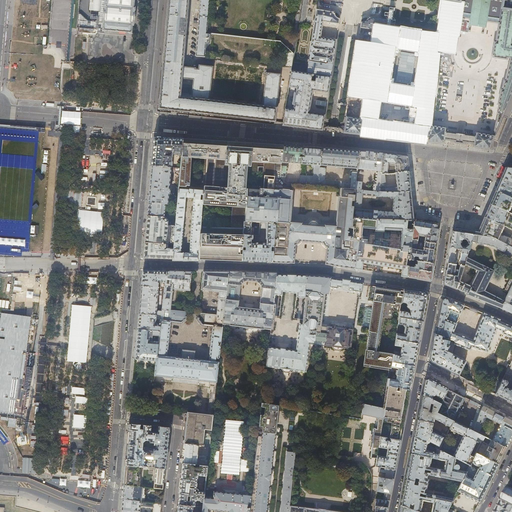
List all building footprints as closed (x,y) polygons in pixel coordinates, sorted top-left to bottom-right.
[(105,0),(104,11),(103,31),(104,31),(104,30),(130,32),(130,33),(131,33),(132,25),(133,25),(133,24),(134,18),(135,10),(134,10),(134,8),(133,8),(133,5),(133,0),(105,0)] [(188,0),(168,0),(163,55),(162,63),(163,63),(160,95),(159,95),(158,109),(170,111),(178,112),(178,111),(191,112),(193,112),(193,113),(204,114),(256,120),(275,122),(280,74),(266,73),(262,106),(209,101),(212,67),(199,65),(198,69),(195,69),(195,68),(182,67),(188,0)] [(204,56),(207,22),(208,16),(204,16),(206,0),(199,0),(198,16),(199,16),(195,56),(204,56)] [(301,0),(298,24),(304,25),(305,22),(307,22),(310,0),(301,0)] [(511,0),(442,0),(442,2),(442,3),(441,3),(441,4),(440,4),(439,11),(438,17),(439,18),(438,34),(434,38),(418,35),(403,32),(403,33),(385,30),(387,23),(370,20),(369,21),(368,21),(367,23),(366,24),(365,24),(364,24),(363,25),(361,25),(360,30),(361,30),(376,32),(374,48),(358,46),(358,45),(349,95),(350,95),(365,98),(363,108),(361,119),(347,117),(346,117),(344,133),(360,135),(360,134),(363,135),(426,142),(442,144),(443,144),(443,142),(443,140),(444,140),(454,141),(454,142),(454,143),(456,143),(456,142),(457,141),(458,142),(461,142),(461,144),(462,144),(463,143),(463,142),(473,144),(474,144),(473,147),(474,147),(474,148),(478,148),(489,149),(494,136),(494,135),(503,115),(511,92),(511,0)] [(306,73),(330,77),(336,42),(320,39),(323,24),(339,26),(340,21),(339,21),(337,20),(336,19),(335,17),(334,15),(333,15),(333,14),(316,12),(306,73)] [(330,77),(306,73),(291,71),(288,87),(296,88),(295,93),(294,93),(292,105),(294,105),(293,110),(285,108),(283,123),(283,126),(307,128),(307,129),(312,129),(322,130),(324,115),(309,112),(312,91),(328,93),(330,77)] [(181,155),(183,139),(169,138),(154,137),(154,138),(153,149),(152,166),(171,168),(171,166),(172,166),(172,162),(172,154),(181,155)] [(280,145),(277,145),(271,144),(254,143),(240,142),(215,141),(207,140),(195,139),(183,139),(181,155),(180,168),(180,174),(179,186),(186,187),(186,186),(190,186),(192,158),(205,159),(226,161),(225,166),(228,166),(227,188),(203,187),(202,206),(232,207),(246,208),(247,195),(246,195),(247,189),(245,189),(247,167),(251,167),(251,162),(276,164),(281,164),(283,145),(280,145)] [(301,164),(302,147),(293,146),(283,145),(281,164),(281,165),(281,171),(280,176),(285,176),(285,174),(286,174),(287,174),(287,166),(287,165),(285,165),(285,163),(301,164)] [(312,147),(302,147),(301,164),(314,165),(314,167),(313,167),(313,176),(300,175),(300,185),(314,186),(315,182),(318,183),(318,179),(318,177),(319,168),(320,166),(321,148),(312,147)] [(340,150),(321,148),(320,166),(356,168),(357,169),(359,151),(340,150)] [(372,153),(359,151),(357,169),(377,171),(381,171),(383,154),(372,153)] [(395,155),(383,154),(381,171),(381,175),(384,175),(387,174),(388,164),(394,164),(395,173),(409,172),(408,164),(407,157),(396,155),(395,155)] [(180,168),(171,168),(152,166),(150,185),(148,203),(165,204),(167,204),(168,194),(170,194),(170,189),(169,187),(170,173),(180,174),(180,168)] [(464,166),(463,175),(475,176),(475,167),(464,166)] [(356,180),(357,169),(356,168),(355,171),(351,170),(350,171),(349,182),(325,180),(326,169),(325,168),(319,168),(318,177),(321,178),(321,180),(318,179),(318,183),(318,186),(340,188),(355,189),(356,183),(353,183),(353,180),(356,180)] [(503,173),(501,178),(511,183),(511,168),(506,168),(505,168),(503,173)] [(410,182),(409,172),(395,173),(396,184),(394,184),(394,186),(385,187),(384,175),(381,175),(379,192),(394,192),(411,192),(410,182)] [(355,189),(340,188),(340,189),(339,195),(340,195),(339,197),(338,201),(336,222),(336,226),(324,225),(324,227),(318,227),(318,225),(316,223),(316,222),(315,221),(313,221),(311,221),(309,222),(308,223),(308,224),(307,225),(307,226),(301,225),(301,223),(289,222),(292,191),(291,191),(289,190),(282,190),(279,190),(273,190),(274,177),(264,176),(263,197),(247,195),(246,208),(245,219),(246,219),(246,221),(247,221),(247,222),(260,222),(273,223),(276,223),(275,226),(272,262),(273,262),(273,263),(288,263),(289,263),(294,263),(295,245),(297,244),(298,244),(300,243),(300,241),(323,243),(324,245),(325,246),(326,247),(327,247),(325,264),(331,265),(340,267),(347,268),(354,269),(358,241),(350,240),(352,217),(355,189)] [(511,183),(501,178),(498,185),(495,191),(511,198),(511,183)] [(186,187),(179,186),(175,226),(174,244),(173,248),(172,259),(172,261),(185,261),(198,261),(198,260),(201,227),(202,206),(203,187),(190,186),(186,186),(186,187)] [(379,192),(373,191),(361,190),(355,189),(352,217),(407,221),(413,221),(414,220),(413,211),(412,199),(411,192),(394,192),(379,192)] [(492,198),(490,204),(508,212),(510,208),(511,208),(511,198),(495,191),(492,198)] [(164,217),(165,204),(148,203),(148,209),(147,216),(164,217)] [(511,213),(508,212),(490,204),(488,208),(485,214),(484,218),(503,226),(511,229),(511,213)] [(246,208),(232,207),(230,228),(243,228),(243,222),(245,222),(245,219),(246,208)] [(164,217),(147,216),(147,224),(145,243),(170,245),(170,243),(174,244),(175,226),(168,225),(168,221),(165,217),(164,217)] [(412,229),(406,229),(407,221),(352,217),(350,240),(358,241),(354,269),(361,270),(362,263),(402,269),(401,276),(406,278),(408,266),(409,262),(409,259),(411,239),(412,229)] [(503,226),(484,218),(480,226),(478,231),(467,229),(461,228),(461,227),(455,226),(454,229),(454,232),(473,235),(477,235),(491,237),(511,247),(511,234),(510,238),(504,235),(503,235),(502,236),(501,235),(501,234),(501,233),(500,233),(503,226)] [(246,219),(245,219),(245,222),(243,222),(243,228),(243,234),(244,234),(244,235),(253,235),(259,236),(260,228),(260,222),(247,222),(247,221),(246,221),(246,219)] [(426,222),(414,220),(413,221),(407,221),(406,229),(412,229),(411,239),(417,240),(417,241),(418,234),(425,235),(425,238),(420,237),(420,241),(436,244),(433,263),(434,264),(437,237),(437,236),(438,229),(436,229),(437,226),(437,224),(431,223),(426,222)] [(273,223),(260,222),(260,228),(266,229),(266,239),(266,240),(267,240),(266,244),(262,243),(262,244),(253,244),(252,243),(251,242),(251,241),(251,239),(252,239),(253,239),(253,235),(244,235),(242,261),(252,262),(257,262),(272,262),(275,226),(273,226),(273,223)] [(230,228),(201,227),(198,260),(200,260),(231,261),(242,261),(244,235),(244,234),(243,234),(243,228),(230,228)] [(469,251),(473,235),(454,232),(452,232),(451,240),(450,248),(469,251)] [(511,247),(491,237),(477,235),(475,243),(487,245),(492,247),(492,246),(511,256),(511,280),(510,279),(504,291),(508,293),(506,296),(504,295),(503,298),(505,299),(504,301),(484,291),(494,271),(481,265),(467,257),(464,264),(478,271),(470,287),(469,286),(463,283),(463,281),(466,272),(462,271),(457,289),(462,292),(467,294),(466,295),(489,304),(499,308),(511,313),(511,247)] [(417,241),(417,240),(411,239),(409,259),(415,260),(416,257),(416,256),(419,257),(419,258),(420,259),(422,260),(423,259),(423,261),(433,263),(434,253),(436,244),(420,241),(417,241)] [(169,248),(170,245),(145,243),(145,248),(144,255),(144,258),(146,258),(157,258),(172,259),(173,248),(169,248)] [(450,287),(456,290),(457,289),(462,271),(464,264),(467,257),(469,251),(450,248),(449,256),(448,263),(446,270),(445,275),(444,284),(444,285),(450,287)] [(418,260),(418,264),(416,264),(416,265),(415,266),(415,267),(408,266),(406,278),(416,279),(416,280),(419,280),(430,281),(431,281),(434,264),(433,263),(423,261),(418,260)] [(142,278),(141,286),(165,288),(166,272),(159,271),(142,271),(142,278)] [(180,272),(166,272),(165,288),(161,315),(161,319),(182,321),(183,320),(182,320),(182,319),(183,319),(183,318),(184,318),(185,318),(186,317),(187,311),(170,309),(172,288),(189,290),(190,285),(191,272),(180,272)] [(199,313),(199,314),(200,315),(201,315),(202,316),(203,317),(203,318),(203,320),(203,321),(223,323),(228,272),(216,272),(203,272),(203,273),(202,287),(201,289),(219,291),(217,314),(199,313)] [(253,328),(257,328),(264,329),(270,329),(275,289),(277,275),(277,273),(253,272),(228,272),(223,323),(223,324),(229,325),(236,326),(240,326),(240,327),(253,328)] [(283,275),(277,275),(275,289),(270,329),(275,330),(276,330),(277,329),(279,327),(280,327),(281,327),(281,326),(283,307),(283,306),(282,306),(281,306),(282,292),(297,293),(296,308),(294,308),(293,308),(293,309),(290,328),(291,329),(292,329),(294,331),(293,332),(294,333),(299,333),(296,351),(268,347),(266,366),(282,368),(282,370),(284,372),(289,373),(291,371),(292,370),(306,371),(306,369),(311,370),(314,345),(315,345),(315,348),(329,349),(332,354),(334,354),(341,355),(346,351),(347,351),(350,352),(353,329),(346,329),(346,327),(335,326),(335,327),(327,326),(327,327),(324,327),(329,288),(337,289),(338,287),(352,289),(352,291),(362,292),(363,285),(363,283),(348,281),(331,278),(321,276),(318,276),(307,276),(300,276),(283,275)] [(165,288),(141,286),(140,299),(139,314),(156,315),(161,315),(165,288)] [(401,304),(401,303),(403,291),(390,289),(371,286),(370,286),(368,300),(373,301),(363,366),(388,370),(389,368),(391,368),(392,362),(393,354),(378,352),(385,303),(395,304),(395,303),(401,304)] [(403,291),(401,303),(406,303),(408,307),(407,308),(408,309),(410,312),(411,313),(410,314),(409,314),(408,313),(400,311),(399,318),(422,322),(425,308),(427,298),(427,296),(426,295),(425,294),(425,293),(424,292),(423,292),(415,291),(404,289),(403,291)] [(511,327),(510,326),(499,321),(500,320),(484,313),(473,341),(469,339),(468,339),(458,334),(457,334),(456,334),(453,332),(463,306),(456,303),(445,298),(441,299),(440,307),(439,311),(433,339),(433,340),(431,350),(430,358),(431,362),(440,366),(449,371),(458,375),(465,361),(452,354),(454,344),(470,350),(470,349),(471,347),(487,352),(496,330),(496,329),(502,331),(501,332),(502,334),(511,337),(511,327)] [(156,315),(139,314),(138,321),(137,330),(159,331),(160,324),(155,323),(156,315)] [(210,388),(208,414),(213,415),(214,405),(214,401),(223,324),(223,323),(203,321),(203,320),(203,318),(203,317),(202,316),(201,315),(200,315),(199,314),(198,318),(198,319),(201,323),(201,325),(212,326),(209,360),(193,358),(193,356),(183,355),(182,355),(182,357),(167,355),(170,321),(181,322),(182,321),(161,319),(160,324),(159,331),(159,335),(158,339),(158,344),(157,344),(156,360),(155,367),(154,375),(153,382),(165,383),(166,381),(172,382),(172,380),(198,382),(198,385),(204,385),(203,387),(210,388)] [(422,322),(399,318),(397,326),(400,326),(401,325),(404,325),(405,327),(404,335),(396,333),(395,340),(418,344),(420,333),(422,322)] [(135,359),(153,360),(156,360),(157,344),(158,344),(158,339),(157,338),(156,340),(151,340),(151,338),(149,338),(149,334),(159,335),(159,331),(137,330),(137,335),(135,350),(135,351),(135,359)] [(418,344),(395,340),(394,346),(401,347),(400,352),(394,351),(393,354),(392,362),(414,366),(416,355),(418,344)] [(414,366),(392,362),(391,368),(390,372),(394,372),(394,371),(397,371),(397,374),(396,374),(396,375),(396,380),(394,380),(389,379),(388,386),(409,390),(410,390),(412,378),(414,366)] [(511,390),(505,387),(507,383),(506,381),(506,378),(506,377),(506,375),(507,374),(506,374),(495,394),(509,401),(510,402),(511,402),(511,390)] [(439,403),(447,388),(436,383),(428,379),(425,380),(424,385),(423,388),(422,395),(431,399),(432,397),(436,399),(435,401),(439,403)] [(409,390),(388,386),(384,409),(385,409),(383,420),(383,422),(392,423),(389,438),(390,438),(399,440),(402,426),(404,414),(407,400),(409,390)] [(453,421),(465,397),(463,396),(463,397),(461,396),(461,395),(460,395),(459,395),(451,391),(452,390),(451,390),(450,391),(449,390),(448,390),(448,389),(447,388),(439,403),(440,404),(436,413),(453,421)] [(431,399),(422,395),(419,409),(417,420),(432,423),(433,418),(450,427),(453,421),(436,413),(440,404),(439,403),(435,401),(431,399)] [(266,511),(278,414),(279,405),(262,402),(261,407),(265,408),(264,415),(261,415),(259,427),(263,427),(262,437),(258,437),(251,495),(249,511),(250,511),(266,511)] [(362,415),(383,420),(385,409),(384,409),(363,404),(362,413),(362,415)] [(479,408),(477,413),(471,427),(470,426),(469,429),(473,431),(479,414),(483,406),(480,405),(479,408)] [(489,421),(490,419),(500,425),(492,441),(506,448),(511,437),(511,435),(511,421),(499,414),(483,406),(479,414),(473,431),(482,435),(483,433),(479,431),(485,419),(489,421)] [(209,447),(213,415),(208,414),(187,412),(188,413),(187,417),(186,428),(184,444),(209,447)] [(430,432),(431,428),(432,423),(417,420),(415,430),(413,437),(426,444),(429,442),(436,445),(435,448),(436,449),(439,450),(441,447),(446,435),(442,433),(441,436),(433,433),(430,432)] [(482,441),(484,436),(482,435),(473,431),(469,429),(453,421),(450,427),(449,429),(463,436),(455,453),(441,446),(441,447),(439,450),(440,450),(455,458),(470,465),(470,466),(471,462),(474,457),(469,455),(476,442),(477,442),(477,441),(481,443),(482,441)] [(156,427),(156,426),(129,424),(129,425),(128,440),(127,445),(142,446),(142,443),(145,440),(150,441),(150,443),(152,443),(152,445),(154,445),(155,433),(156,427)] [(169,428),(156,426),(156,427),(158,427),(158,433),(155,433),(154,445),(157,445),(157,449),(154,449),(153,460),(156,460),(155,468),(156,468),(165,469),(167,449),(169,428)] [(492,441),(484,436),(482,441),(489,445),(483,457),(498,464),(502,456),(506,448),(492,441)] [(399,440),(390,438),(390,441),(386,440),(386,438),(380,437),(379,448),(387,449),(387,453),(397,455),(399,448),(400,440),(399,440)] [(425,451),(426,444),(413,437),(412,446),(410,454),(431,458),(438,459),(440,450),(439,450),(436,449),(435,453),(433,453),(427,451),(427,452),(425,451)] [(209,447),(184,444),(183,454),(182,463),(193,464),(199,465),(207,466),(209,447)] [(142,446),(127,445),(126,455),(126,460),(126,465),(136,466),(137,462),(140,463),(140,466),(141,467),(152,467),(153,460),(154,449),(151,449),(151,451),(149,451),(149,452),(144,452),(142,450),(142,446)] [(429,467),(431,458),(410,454),(407,468),(405,480),(427,484),(428,479),(427,479),(427,478),(428,475),(461,482),(467,471),(457,470),(458,469),(459,468),(459,467),(458,465),(456,464),(454,465),(455,458),(440,450),(438,459),(438,460),(445,461),(443,470),(429,467)] [(289,511),(290,506),(295,459),(296,453),(287,452),(281,511),(289,511)] [(397,455),(387,453),(386,457),(377,456),(376,466),(379,467),(381,467),(381,465),(385,466),(384,468),(395,469),(396,463),(397,455)] [(474,457),(471,462),(472,463),(472,464),(473,464),(473,465),(474,466),(475,466),(477,466),(478,466),(479,466),(477,471),(469,467),(469,468),(477,472),(477,471),(478,470),(492,477),(494,472),(494,471),(498,464),(483,457),(476,453),(474,457)] [(193,467),(193,464),(182,463),(180,482),(177,504),(193,506),(195,506),(195,501),(197,500),(200,500),(201,501),(202,501),(203,501),(204,497),(205,492),(199,491),(199,490),(198,490),(198,489),(197,488),(196,488),(198,475),(206,476),(207,466),(199,465),(199,468),(193,467)] [(136,466),(126,465),(125,476),(124,485),(139,487),(141,467),(140,466),(136,466)] [(381,467),(379,467),(378,472),(385,473),(384,478),(393,479),(394,474),(395,469),(384,468),(381,467)] [(165,469),(156,468),(154,488),(162,489),(163,489),(164,479),(165,469)] [(469,468),(467,471),(461,482),(457,490),(457,491),(479,502),(486,487),(492,477),(478,470),(477,471),(477,472),(469,468)] [(377,491),(390,494),(391,486),(393,479),(384,478),(379,477),(377,491)] [(426,488),(427,484),(405,480),(403,491),(400,505),(418,511),(419,511),(423,501),(424,501),(424,499),(418,498),(419,493),(425,494),(426,492),(424,492),(425,489),(426,488)] [(511,511),(511,487),(510,486),(510,485),(509,484),(508,485),(507,485),(506,486),(507,487),(507,489),(506,488),(505,490),(506,490),(504,494),(503,493),(503,495),(503,497),(501,496),(500,498),(502,499),(501,500),(499,504),(498,503),(497,505),(498,505),(496,510),(495,510),(494,511),(495,511),(511,511)] [(139,487),(124,485),(123,492),(123,499),(143,501),(143,500),(144,500),(145,495),(144,493),(144,487),(139,487)] [(213,498),(204,497),(203,501),(202,511),(208,511),(209,509),(229,511),(228,511),(249,511),(251,495),(214,491),(213,498)] [(453,498),(426,492),(425,494),(424,499),(424,501),(432,503),(430,511),(446,511),(448,509),(453,498)] [(376,497),(375,506),(387,507),(389,498),(376,497)] [(160,511),(161,503),(160,503),(143,501),(123,499),(122,509),(121,511),(160,511)]
